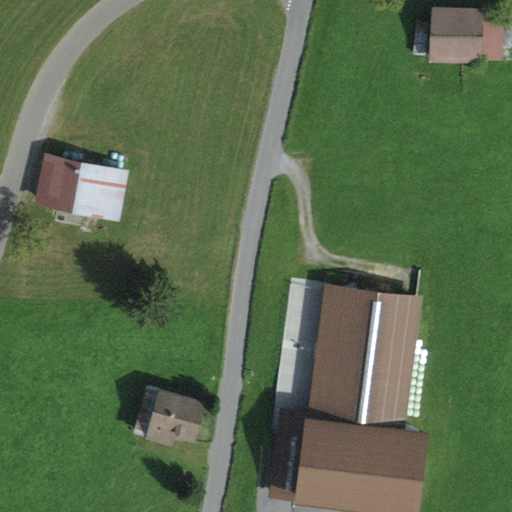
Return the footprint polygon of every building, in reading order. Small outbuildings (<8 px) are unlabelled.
[(436,9),(433,55),(477,59),(480,12),(436,9)] [(477,59),(499,60),(502,14),(480,12),(477,59)] [(71,152),(76,153),(81,151),(83,146),(82,141),(78,138),(73,139),(69,142),(68,148),(71,152)] [(116,213),(124,170),(47,155),(39,198),(116,213)] [(280,428),(272,491),(412,509),(422,434),(402,431),(419,299),(328,287),(309,432),(280,428)] [(169,440),(172,431),(193,437),(203,402),(150,385),(137,430),(169,440)]
